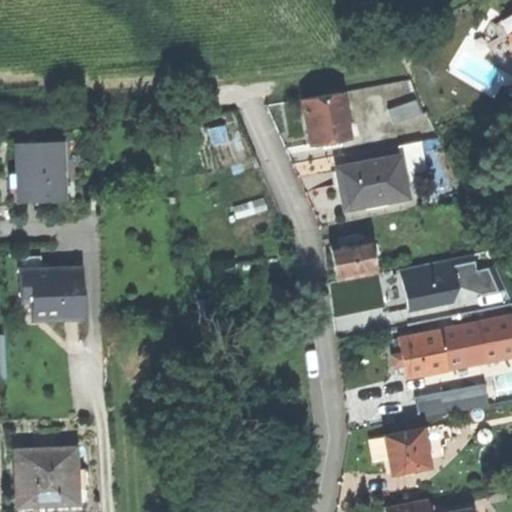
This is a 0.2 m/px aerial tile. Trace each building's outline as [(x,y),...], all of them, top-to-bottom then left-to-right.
[(333,140),(341,139),(349,137),(341,93),(302,100),(309,144),(327,141),(333,140)] [(415,100),(387,110),(392,123),(420,113),(415,100)] [(342,145),(341,139),(333,140),(327,141),(328,147),(342,145)] [(17,201),(64,199),(64,194),(62,141),(15,143),(16,174),(16,186),(17,201)] [(400,155),(336,167),(344,208),(383,201),(408,196),(400,155)] [(9,187),(16,186),(16,174),(8,174),(9,187)] [(497,193),(474,202),(479,217),(503,208),(497,193)] [(336,279),(375,271),(369,237),(359,239),(353,241),(349,241),(329,245),(336,279)] [(472,254),(399,270),(408,309),(451,300),(456,286),(479,294),(505,289),(495,267),(476,270),(472,254)] [(19,257),(20,270),(41,269),(40,256),(19,257)] [(41,269),(20,270),(21,301),(31,300),(32,307),(40,307),(40,320),(82,317),(81,295),(79,267),(41,269)] [(33,320),(40,320),(40,307),(32,307),(33,320)] [(511,325),(510,315),(436,331),(423,333),(397,339),(400,353),(403,364),(405,376),(447,368),(466,364),(511,354),(511,325)] [(422,327),(423,333),(436,331),(435,324),(422,327)] [(397,365),(403,364),(400,353),(391,355),(392,362),(393,366),(397,365)] [(469,378),(466,364),(447,368),(450,382),(469,378)] [(483,383),(414,396),(418,419),(488,405),(483,383)] [(445,444),(441,424),(384,436),(391,472),(408,469),(432,464),(429,447),(445,444)] [(17,505),(54,503),(77,503),(76,467),(75,448),(15,450),(17,505)] [(82,468),(76,467),(77,503),(54,503),(54,509),(79,508),(83,506),(85,504),(87,499),(87,489),(87,472),(85,471),(82,468)] [(385,511),(429,511),(427,500),(385,508),(385,511)]
